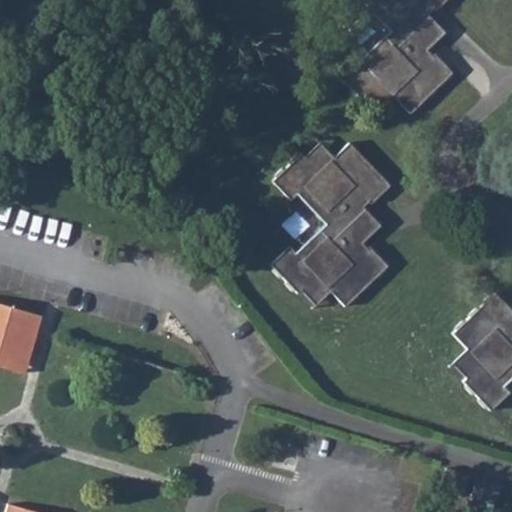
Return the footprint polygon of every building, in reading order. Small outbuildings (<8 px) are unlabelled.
[(350,54),(331,73),(373,116),(391,99),(407,115),(449,74),(425,50),(441,34),(427,19),(446,0),(341,0),(351,9),(358,2),(387,31),(356,60),(350,54)] [(286,244),(268,262),(311,307),(329,289),(345,306),(387,266),(364,242),(380,226),(364,211),(389,187),(348,145),(333,159),(316,141),(271,184),(290,203),(295,198),(321,225),(293,252),(286,244)] [(465,348),(447,366),(489,410),(508,392),(500,385),(511,373),(511,312),(493,293),(451,333),(465,348)] [(0,306),(0,319),(37,331),(40,319),(0,306)] [(0,372),(22,379),(37,331),(0,319),(0,372)]
